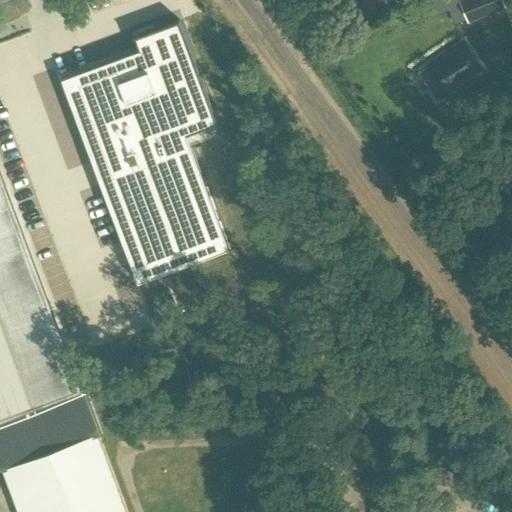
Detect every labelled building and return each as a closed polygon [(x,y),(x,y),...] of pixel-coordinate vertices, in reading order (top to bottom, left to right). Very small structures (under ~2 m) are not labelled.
[(466,0),(460,3),(468,22),(504,8),(500,0),(466,0)] [(146,44),(70,72),(125,219),(146,276),(238,242),(205,154),(195,128),(211,122),(226,117),(187,14),(167,21),(141,31),(146,44)] [(428,65),(447,94),(483,71),(464,42),(428,65)] [(12,100),(26,149),(82,132),(68,83),(12,100)] [(0,468),(4,470),(19,511),(126,511),(81,390),(31,256),(25,240),(0,172),(0,468)]
